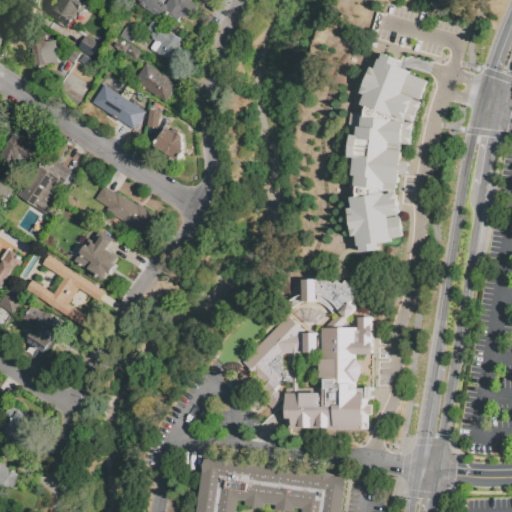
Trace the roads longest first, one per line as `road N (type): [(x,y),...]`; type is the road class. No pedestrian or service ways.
road 1 (residential): [(236,0),(211,94),(206,194),(119,319),(74,409),(61,511)]
road 2 (secondary): [(438,469),(484,188)]
road 3 (secondary): [(486,94),(438,358)]
road 4 (residential): [(200,209),(0,78)]
